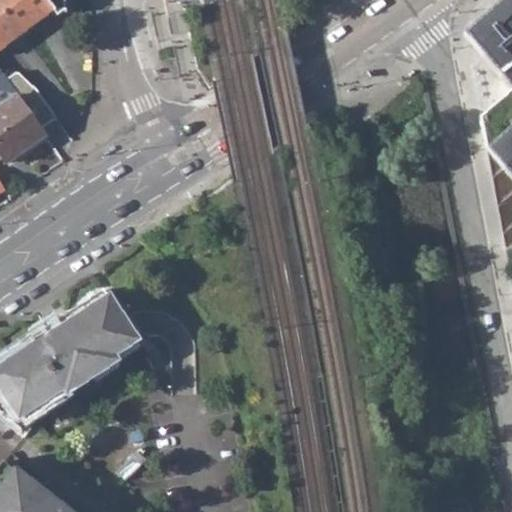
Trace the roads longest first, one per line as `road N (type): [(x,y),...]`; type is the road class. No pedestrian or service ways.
road 1 (tertiary): [(406,0),(253,110),(0,272)]
road 2 (residential): [(412,0),(432,36),(511,475)]
